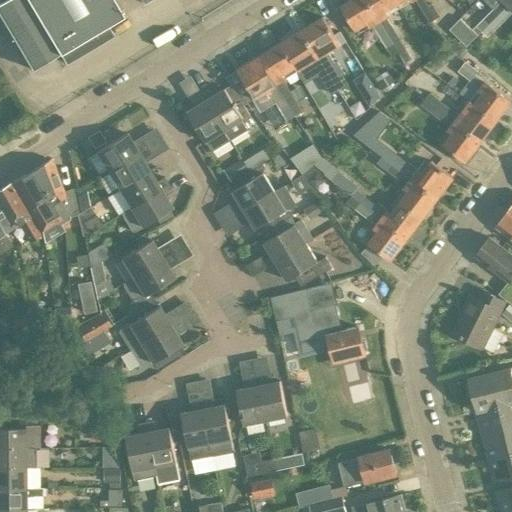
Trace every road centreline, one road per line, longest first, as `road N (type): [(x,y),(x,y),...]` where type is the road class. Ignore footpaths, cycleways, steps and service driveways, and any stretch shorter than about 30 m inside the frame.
road 1 (residential): [(450,511),(412,352),(414,316),(427,284),(511,171)]
road 2 (residential): [(221,265),(199,228),(211,188),(143,81)]
road 3 (residential): [(0,168),(143,81)]
road 4 (residential): [(143,81),(277,0)]
road 5 (residential): [(118,394),(149,388),(228,346)]
